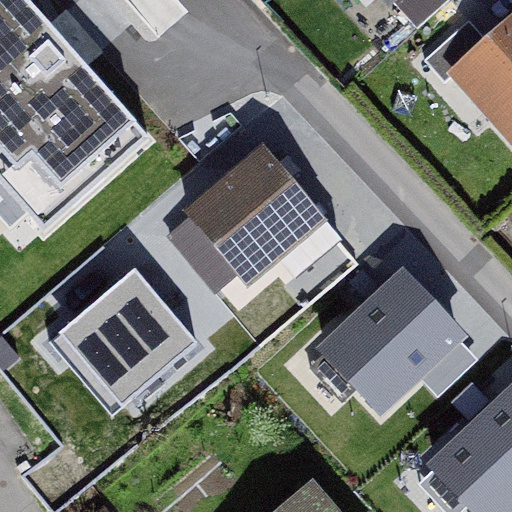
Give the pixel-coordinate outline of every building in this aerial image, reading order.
[(23,0),(0,0),(0,184),(44,234),(149,141),(23,0)] [(511,23),(489,44),(469,21),(424,61),(444,83),(455,74),(511,137),(511,23)] [(340,241),(266,153),(189,218),(240,278),(272,252),(295,279),(340,241)] [(197,345),(135,272),(69,327),(132,401),(197,345)] [(459,339),(403,279),(326,351),(381,411),(459,339)] [(506,511),(511,507),(511,396),(511,397),(436,468),(477,511),(506,511)] [(324,511),(310,496),(291,511),(324,511)]
